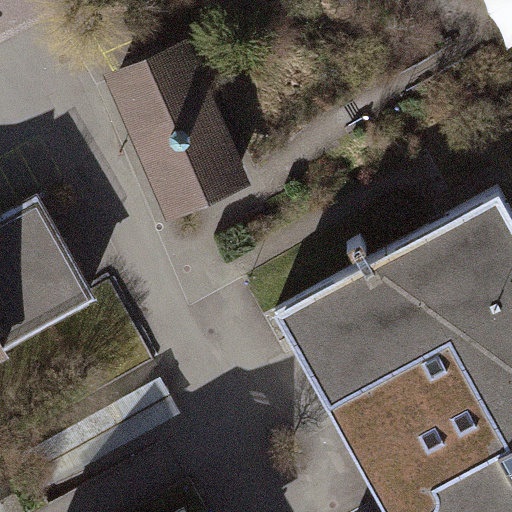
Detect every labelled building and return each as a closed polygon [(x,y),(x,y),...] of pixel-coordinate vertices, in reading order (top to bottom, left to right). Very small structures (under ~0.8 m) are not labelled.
[(511,0),(492,0),(507,38),(511,36),(511,0)] [(182,47),(118,75),(172,202),(237,174),(182,47)] [(511,511),(511,207),(499,184),(275,308),(389,511),(511,511)] [(0,344),(5,342),(3,339),(89,292),(35,195),(0,214),(0,344)] [(57,475),(188,419),(172,384),(42,439),(57,475)]
